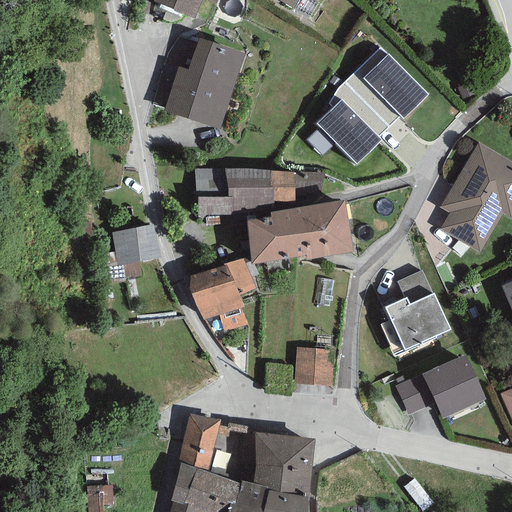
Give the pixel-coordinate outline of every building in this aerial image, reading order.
[(201,0),(153,0),(153,2),(194,19),(201,0)] [(276,0),(292,9),(298,0),(276,0)] [(199,38),(188,69),(179,66),(164,112),(220,130),(245,54),(199,38)] [(345,82),(389,128),(400,116),(363,78),(388,55),(380,48),(345,82)] [(404,120),(428,96),(388,55),(363,78),(400,116),(404,120)] [(377,137),(389,128),(345,82),(338,88),(328,103),(332,108),(341,100),(377,137)] [(332,108),(316,124),(356,164),(380,141),(377,137),(341,100),(332,108)] [(449,213),(439,229),(478,253),(503,214),(511,219),(511,216),(511,162),(478,143),(439,208),(449,213)] [(294,202),(295,194),(295,173),(271,171),(249,168),(195,168),(199,217),(274,210),(274,201),(294,202)] [(320,195),(324,174),(295,173),(295,194),(320,195)] [(297,209),(306,258),(354,252),(344,200),(297,209)] [(306,258),(297,209),(246,217),(251,264),(306,258)] [(153,225),(111,233),(118,266),(122,265),(138,262),(160,258),(153,225)] [(239,294),(256,288),(242,259),(223,264),(224,266),(184,277),(203,320),(219,315),(223,333),(247,325),(241,308),(244,307),(239,294)] [(141,276),(138,262),(122,265),(125,279),(141,276)] [(404,299),(385,308),(390,319),(379,324),(393,356),(450,330),(434,294),(432,295),(421,271),(396,282),(404,299)] [(511,281),(501,286),(511,310),(511,281)] [(333,349),(295,348),(293,384),(332,385),(333,349)] [(422,374),(435,404),(442,419),(485,399),(465,355),(422,374)] [(435,404),(422,374),(394,387),(408,415),(435,404)] [(511,389),(500,395),(511,421),(511,389)] [(181,464),(208,473),(221,420),(190,414),(177,463),(181,464)] [(309,498),(315,438),(255,432),(254,484),(270,488),(268,492),(309,498)] [(235,504),(240,484),(208,473),(181,464),(171,500),(174,502),(170,511),(228,511),(230,504),(235,504)] [(263,511),(268,492),(270,488),(254,484),(241,482),(240,484),(235,504),(230,504),(228,511),(263,511)] [(111,485),(86,487),(87,511),(103,511),(103,505),(112,505),(111,485)] [(307,511),(309,498),(268,492),(263,511),(307,511)]
